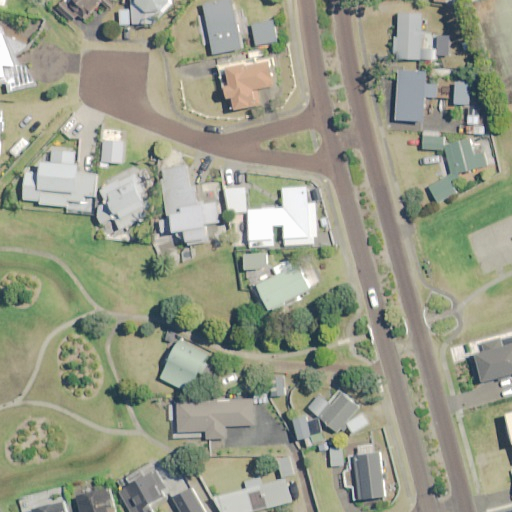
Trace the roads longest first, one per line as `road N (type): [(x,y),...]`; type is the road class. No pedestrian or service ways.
road 1 (tertiary): [(366,145),(464,511)]
road 2 (tertiary): [(430,511),(336,156)]
road 3 (residential): [(121,56),(121,105),(149,125),(213,148)]
road 4 (residential): [(336,156),(270,159),(213,148)]
road 5 (tertiary): [(340,0),(361,122)]
road 6 (tertiary): [(326,120),(305,0)]
